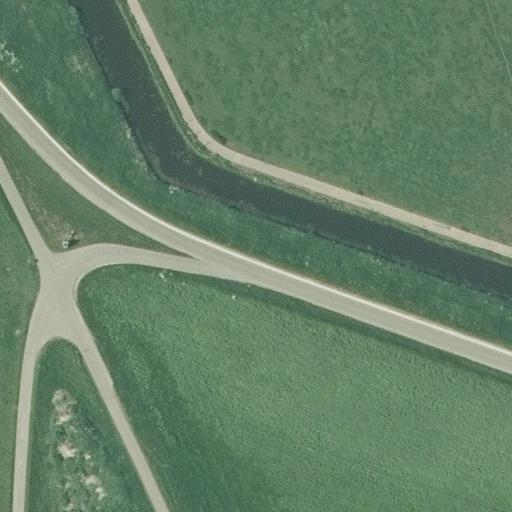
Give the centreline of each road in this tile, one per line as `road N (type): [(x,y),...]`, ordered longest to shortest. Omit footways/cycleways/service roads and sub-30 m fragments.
road 1 (unclassified): [(242,272),(99,199),(0,103)]
road 2 (unclassified): [(511,362),(242,272)]
road 3 (unclassified): [(162,511),(52,270)]
road 4 (unclassified): [(16,511),(29,347),(52,270)]
road 5 (unclassified): [(52,270),(100,252),(242,272)]
